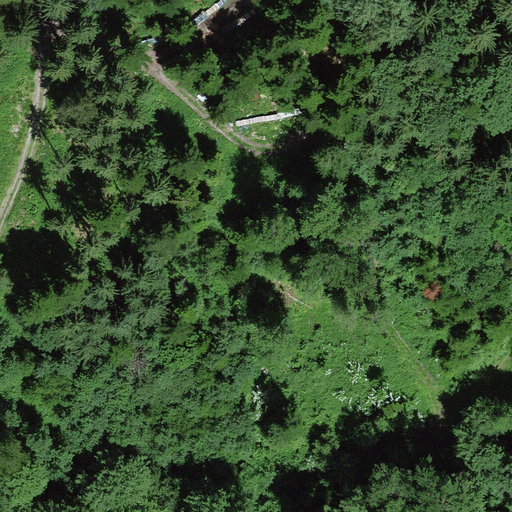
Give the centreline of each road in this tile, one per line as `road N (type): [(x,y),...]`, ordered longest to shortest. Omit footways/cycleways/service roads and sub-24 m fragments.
road 1 (track): [(511,488),(452,450),(412,442),(371,447),(221,511)]
road 2 (track): [(0,217),(18,177),(29,78),(26,0)]
road 3 (track): [(511,341),(481,382),(412,442)]
